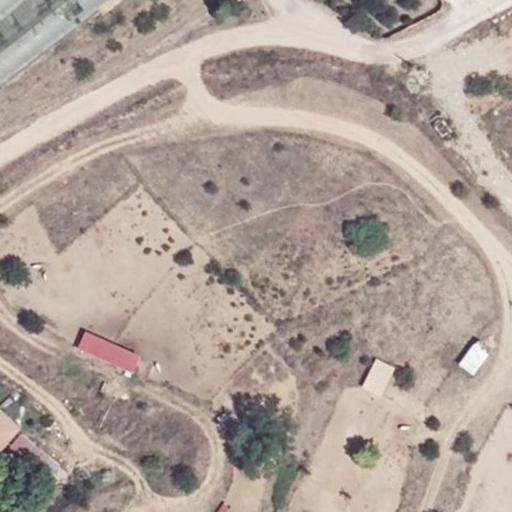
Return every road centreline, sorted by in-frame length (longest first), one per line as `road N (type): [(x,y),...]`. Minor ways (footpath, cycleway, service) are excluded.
road 1 (residential): [(325,44),(266,36),(183,58),(0,156)]
road 2 (residential): [(497,0),(401,55),(325,44)]
